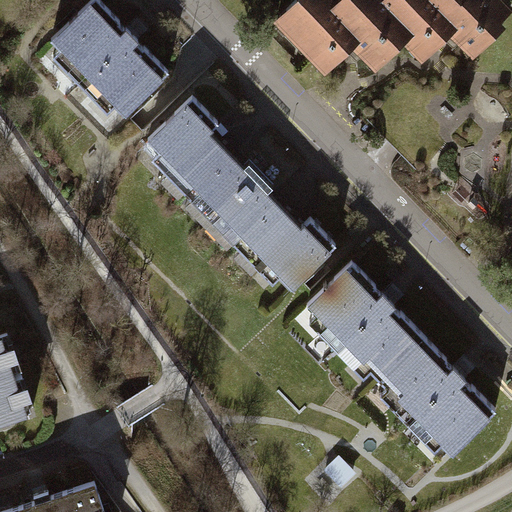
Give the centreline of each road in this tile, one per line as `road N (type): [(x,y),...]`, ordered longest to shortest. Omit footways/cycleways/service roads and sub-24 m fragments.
road 1 (residential): [(194,0),(511,320)]
road 2 (track): [(102,431),(0,249)]
